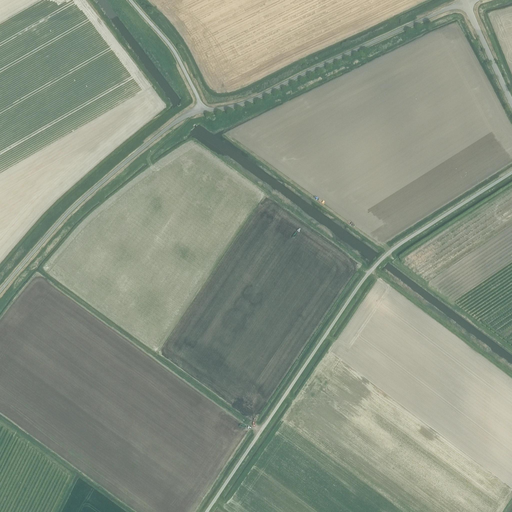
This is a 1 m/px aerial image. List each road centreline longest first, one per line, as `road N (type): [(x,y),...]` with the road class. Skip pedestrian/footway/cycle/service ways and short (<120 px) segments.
road 1 (unclassified): [(206,511),(363,277),(511,172)]
road 2 (unclassified): [(200,109),(232,107),(462,3)]
road 3 (unclassified): [(0,289),(67,211),(200,109)]
road 4 (unclassified): [(200,109),(165,42),(129,0)]
